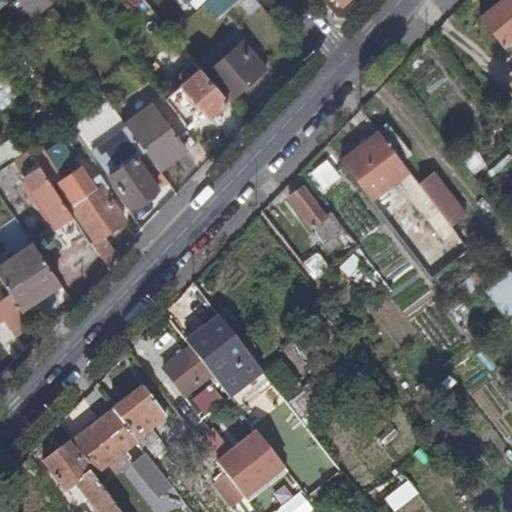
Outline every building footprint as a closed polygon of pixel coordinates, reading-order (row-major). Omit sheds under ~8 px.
[(55,0),(12,0),(30,21),(55,0)] [(228,1),(227,0),(203,0),(202,2),(213,14),(228,1)] [(511,39),(511,0),(501,0),(480,17),(504,46),(511,39)] [(202,72),(224,98),(257,71),(245,55),(249,53),(239,42),(202,72)] [(221,102),(224,98),(202,72),(192,60),(177,72),(181,79),(177,83),(203,116),(210,111),(213,114),(223,105),(221,102)] [(3,80),(0,82),(0,107),(1,109),(17,95),(3,80)] [(125,128),(150,161),(156,169),(183,149),(149,104),(122,124),(125,128)] [(150,161),(125,128),(92,151),(109,173),(131,157),(140,168),(150,161)] [(406,170),(377,132),(341,160),(369,198),(406,170)] [(28,153),(46,178),(56,171),(41,146),(28,153)] [(50,217),(65,207),(49,184),(46,178),(28,153),(26,150),(12,159),(50,217)] [(155,190),(166,182),(156,169),(150,161),(140,168),(131,157),(109,173),(105,175),(127,207),(152,188),(155,190)] [(323,192),(342,177),(326,157),(307,173),(323,192)] [(77,165),(49,184),(65,207),(70,206),(93,190),(86,180),(77,165)] [(406,170),(369,198),(415,258),(452,230),(406,170)] [(88,242),(104,265),(114,255),(101,234),(121,220),(105,196),(108,195),(105,189),(107,188),(96,173),(86,180),(93,190),(70,206),(92,238),(88,242)] [(325,214),(302,184),(290,195),(312,224),(325,214)] [(19,312),(58,286),(28,242),(0,259),(0,282),(7,294),(19,312)] [(299,262),(312,280),(329,268),(316,250),(299,262)] [(340,263),(363,299),(381,287),(358,252),(340,263)] [(511,268),(511,267),(484,286),(511,327),(511,268)] [(9,326),(22,317),(19,312),(7,294),(0,299),(0,311),(2,315),(9,326)] [(219,317),(186,343),(189,347),(211,375),(216,382),(249,355),(219,317)] [(211,375),(189,347),(163,368),(185,396),(211,375)] [(142,388),(114,411),(136,439),(163,416),(142,388)] [(114,411),(72,444),(93,474),(136,440),(136,439),(114,411)] [(210,430),(199,438),(218,463),(229,454),(210,430)] [(262,440),(223,470),(244,498),(284,468),(262,440)] [(72,444),(70,442),(43,461),(65,493),(76,484),(97,511),(120,511),(93,474),(72,444)] [(150,479),(160,471),(146,453),(136,461),(150,479)]
